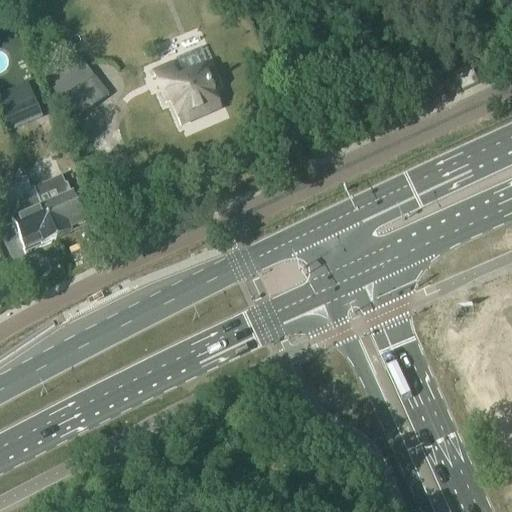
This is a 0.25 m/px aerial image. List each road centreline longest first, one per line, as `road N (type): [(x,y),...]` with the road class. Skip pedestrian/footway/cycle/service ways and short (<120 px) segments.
road 1 (unclassified): [(511,88),(225,218),(0,336)]
road 2 (primary): [(0,460),(336,302)]
road 3 (primary): [(325,230),(0,391)]
road 4 (secondary): [(471,511),(377,282)]
road 5 (secondary): [(336,302),(428,511)]
road 6 (primary): [(511,141),(325,230)]
road 7 (unknown): [(511,443),(464,342),(511,316)]
road 8 (primary): [(377,282),(511,216)]
